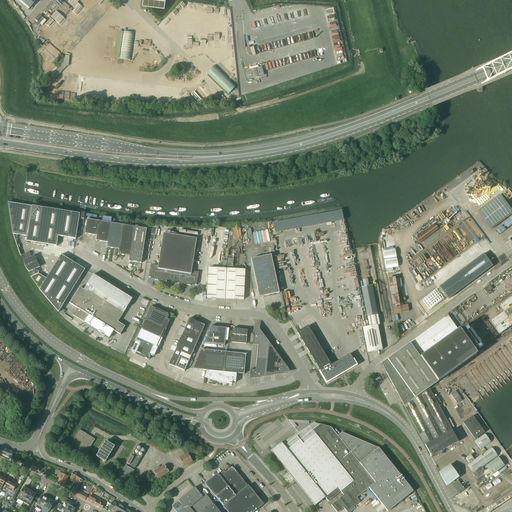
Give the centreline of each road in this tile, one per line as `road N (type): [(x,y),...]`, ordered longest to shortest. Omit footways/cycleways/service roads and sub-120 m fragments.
road 1 (primary): [(226,156),(353,127),(511,63)]
road 2 (primary): [(226,156),(0,128)]
road 3 (primary): [(0,142),(149,162),(226,156)]
road 4 (residential): [(185,305),(160,363),(164,372),(219,390),(303,373)]
road 5 (unclassified): [(354,395),(369,366),(511,260)]
road 6 (secondary): [(151,393),(44,335),(0,279)]
road 7 (unclassified): [(303,373),(264,315),(185,305)]
road 8 (tertiary): [(142,511),(32,446)]
road 9 (unclassified): [(185,305),(76,249)]
